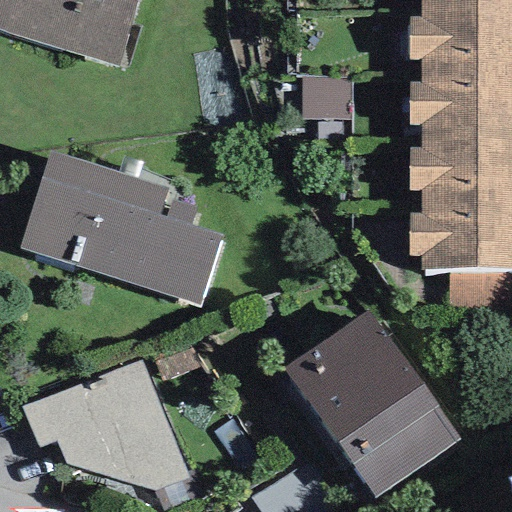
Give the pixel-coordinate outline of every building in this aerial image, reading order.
[(0,0),(0,42),(117,79),(141,0),(0,0)] [(511,0),(407,0),(408,11),(419,11),(511,10),(511,0)] [(511,10),(419,11),(419,35),(407,35),(408,75),(419,74),(511,73),(511,10)] [(511,73),(419,74),(420,101),(409,101),(409,142),(419,142),(511,141),(511,73)] [(511,141),(419,142),(420,165),(409,165),(409,209),(420,209),(511,208),(511,141)] [(168,206),(49,170),(19,266),(199,321),(219,257),(189,248),(195,228),(164,218),(168,206)] [(511,208),(420,209),(420,231),(408,231),(408,273),(420,273),(420,289),(511,288),(511,208)] [(366,330),(280,393),(368,511),(384,511),(460,457),(366,330)] [(188,484),(140,369),(20,423),(37,465),(54,456),(64,477),(154,500),(188,484)]
